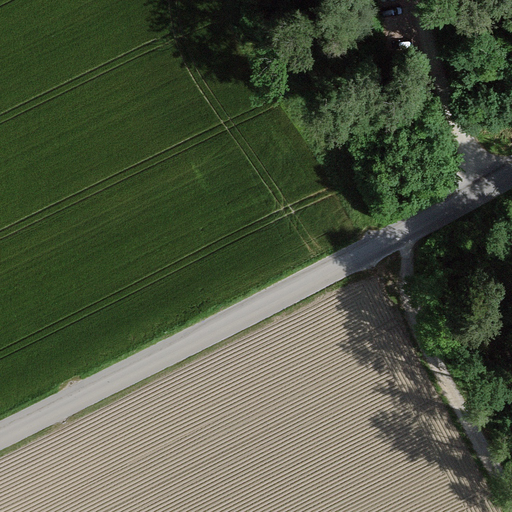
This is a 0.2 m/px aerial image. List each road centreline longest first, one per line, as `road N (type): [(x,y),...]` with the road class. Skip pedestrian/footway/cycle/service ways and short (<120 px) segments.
road 1 (tertiary): [(511,172),(0,435)]
road 2 (track): [(505,511),(407,307),(403,267),(412,230)]
road 3 (track): [(422,0),(439,81),(485,187)]
